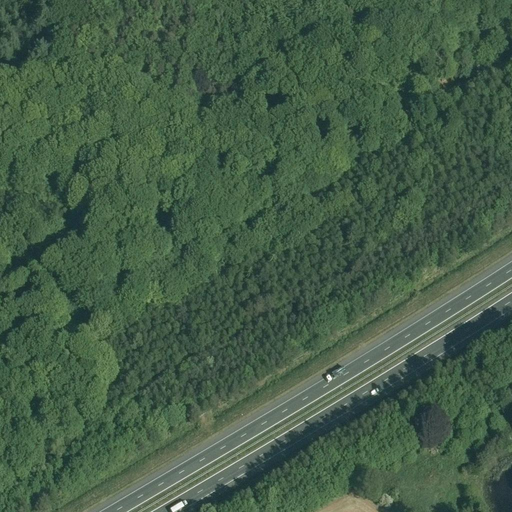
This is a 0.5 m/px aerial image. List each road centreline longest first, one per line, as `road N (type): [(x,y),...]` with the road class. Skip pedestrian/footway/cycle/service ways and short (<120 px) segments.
road 1 (unclassified): [(0,305),(511,64)]
road 2 (motorway): [(511,269),(113,511)]
road 3 (motorway): [(166,511),(511,302)]
